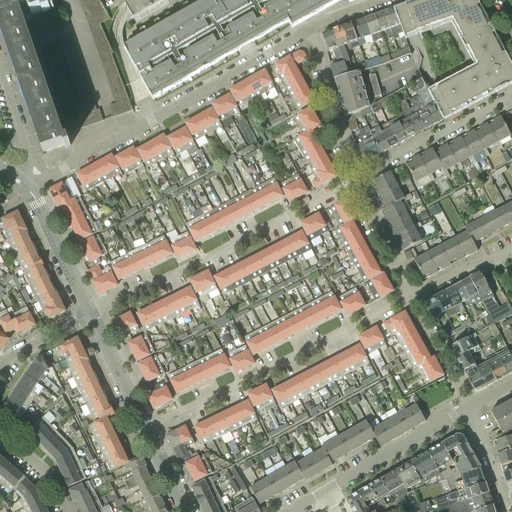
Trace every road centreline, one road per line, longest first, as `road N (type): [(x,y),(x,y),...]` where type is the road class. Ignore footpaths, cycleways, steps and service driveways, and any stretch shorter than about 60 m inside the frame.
road 1 (residential): [(311,27),(27,187)]
road 2 (residential): [(145,427),(411,293)]
road 3 (residential): [(91,314),(354,178)]
road 4 (residential): [(354,178),(511,95)]
road 5 (residential): [(325,491),(470,407)]
road 6 (residential): [(354,178),(311,27)]
road 7 (tertiary): [(91,314),(27,187)]
road 8 (residential): [(27,187),(29,146),(0,61)]
road 9 (residential): [(470,407),(411,293)]
road 10 (residential): [(411,293),(354,178)]
road 11 (tertiary): [(145,427),(91,314)]
